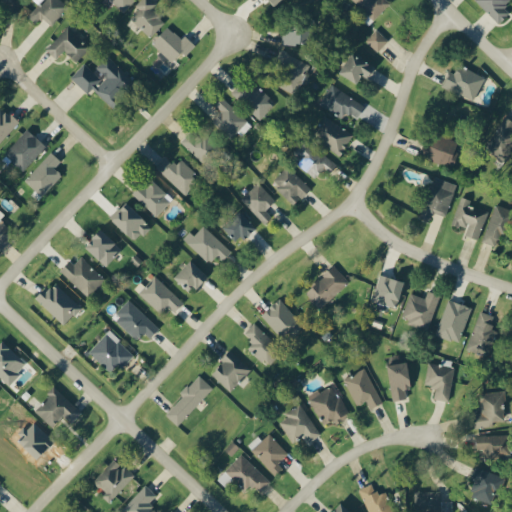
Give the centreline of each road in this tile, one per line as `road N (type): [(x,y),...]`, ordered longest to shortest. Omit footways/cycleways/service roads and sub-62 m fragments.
road 1 (residential): [(121,416),(31,511),(415,248),(386,235),(351,199)]
road 2 (residential): [(121,416),(256,274),(351,199),(387,142),(425,44),(452,9)]
road 3 (residential): [(0,287),(238,31)]
road 4 (residential): [(221,511),(0,299)]
road 5 (residential): [(285,511),(357,449),(427,433)]
road 6 (residential): [(115,163),(3,60)]
